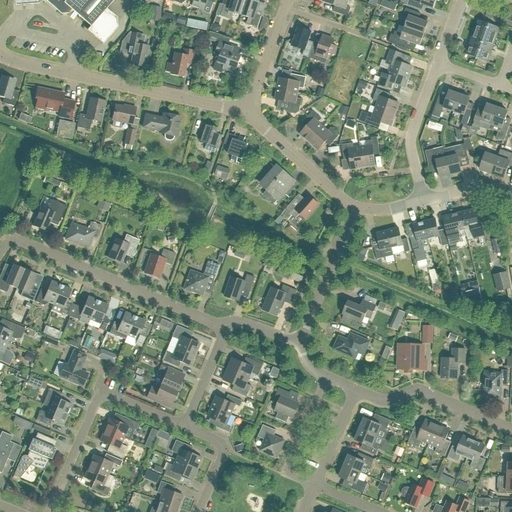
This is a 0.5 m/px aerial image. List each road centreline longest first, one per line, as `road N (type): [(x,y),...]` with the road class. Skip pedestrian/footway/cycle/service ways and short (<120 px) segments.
road 1 (residential): [(247,113),(0,55)]
road 2 (residential): [(223,323),(11,237),(0,253)]
road 3 (residential): [(48,511),(100,391),(184,426)]
road 4 (residential): [(511,429),(417,388),(390,399),(355,388)]
road 5 (residential): [(300,342),(355,206)]
road 6 (residential): [(422,201),(409,142),(437,63)]
road 7 (residential): [(355,206),(247,113)]
road 8 (residential): [(314,485),(285,473),(325,376)]
